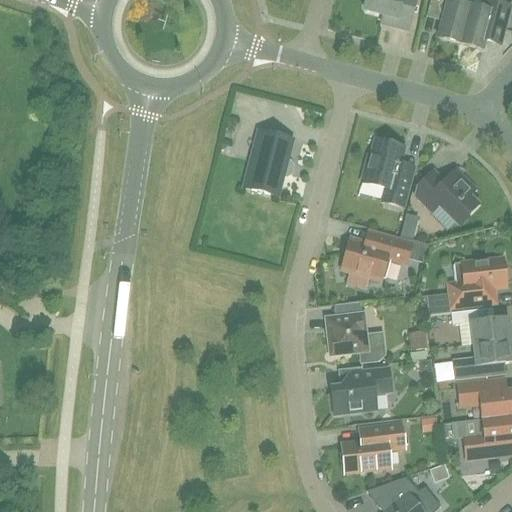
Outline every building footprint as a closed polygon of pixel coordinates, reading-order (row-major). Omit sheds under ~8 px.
[(407,32),(415,0),(366,0),(363,12),(390,19),(389,24),(391,28),(407,32)] [(460,46),(470,7),(458,4),(459,0),(430,0),(426,15),(443,19),(437,40),(460,46)] [(482,52),(484,46),(500,50),(511,8),(485,1),(482,10),(470,7),(460,46),(482,52)] [(290,164),(286,163),(291,142),(259,134),(244,190),(277,198),(282,178),(286,179),(291,176),(293,168),(290,164)] [(414,169),(400,165),(404,151),(374,143),(370,159),(368,158),(361,184),(392,192),(388,206),(403,210),(414,169)] [(458,227),(478,207),(469,197),(474,192),(455,172),(443,184),(432,173),(417,188),(415,197),(432,214),(438,207),(458,227)] [(405,266),(411,246),(369,234),(365,246),(350,242),(342,272),(380,283),(381,279),(385,280),(390,262),(405,266)] [(501,261),(461,265),(454,266),(456,285),(447,286),(450,311),(496,306),(494,290),(504,289),(501,261)] [(447,298),(430,298),(431,316),(448,315),(447,298)] [(340,316),(366,314),(366,305),(339,307),(340,316)] [(476,312),(450,315),(452,327),(459,326),(470,325),(472,344),(473,347),(510,342),(507,320),(494,322),(477,324),(476,312)] [(363,316),(325,320),(330,358),(360,354),(361,364),(376,362),(383,357),(381,336),(366,338),(363,316)] [(425,332),(408,334),(410,351),(427,350),(425,332)] [(474,359),(452,362),(455,383),(486,379),(502,378),(501,366),(511,364),(511,360),(510,342),(473,347),(474,359)] [(337,372),(339,389),(330,390),(333,418),(376,413),(374,396),(391,394),(388,370),(361,373),(361,369),(337,372)] [(487,383),(457,386),(459,410),(480,408),(481,422),(511,418),(511,393),(506,394),(505,381),(487,383)] [(483,436),(463,439),(465,462),(495,459),(511,456),(511,451),(511,444),(511,443),(511,418),(481,422),(483,436)] [(427,435),(443,434),(442,419),(427,420),(427,435)] [(401,426),(377,429),(358,431),(360,445),(341,447),(344,476),(390,470),(388,453),(404,451),(401,426)] [(424,511),(425,504),(406,479),(366,493),(380,511),(424,511)]
